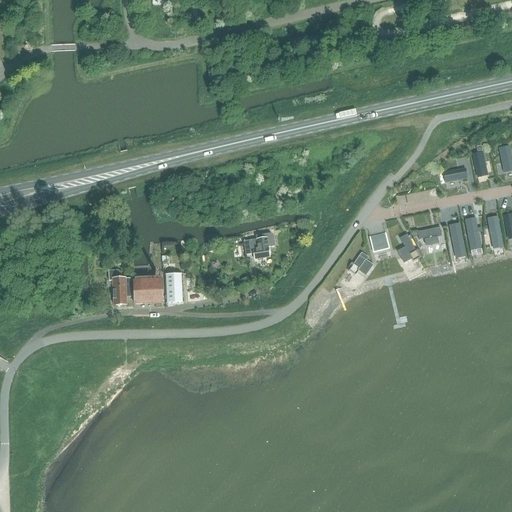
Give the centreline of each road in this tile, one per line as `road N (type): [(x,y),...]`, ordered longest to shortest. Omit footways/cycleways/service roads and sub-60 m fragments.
road 1 (unclassified): [(396,177),(276,318),(234,330),(73,337),(28,349),(7,385),(0,469)]
road 2 (primary): [(511,82),(83,179)]
